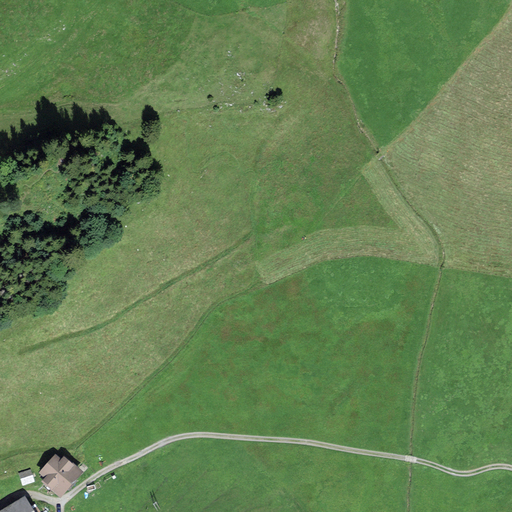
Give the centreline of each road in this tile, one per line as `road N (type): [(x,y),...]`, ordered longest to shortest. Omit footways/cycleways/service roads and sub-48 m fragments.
road 1 (track): [(511,467),(463,473),(302,441),(188,435),(104,470),(67,497),(28,493),(0,505)]
road 2 (track): [(511,9),(384,152)]
road 3 (track): [(252,266),(384,152)]
